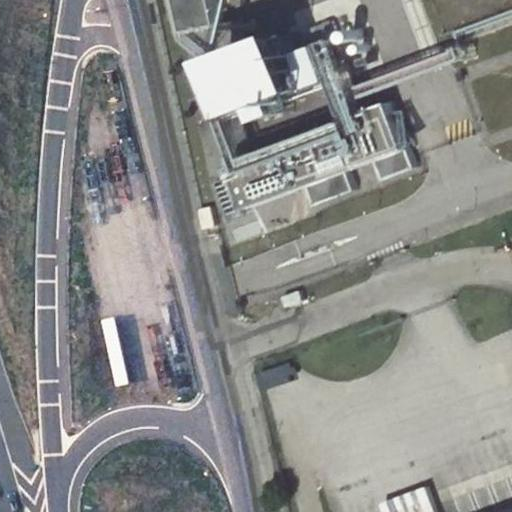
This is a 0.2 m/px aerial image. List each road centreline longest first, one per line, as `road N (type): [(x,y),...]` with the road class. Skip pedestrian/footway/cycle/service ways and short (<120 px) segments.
road 1 (trunk): [(55,483),(46,206),(65,47)]
road 2 (unclassified): [(137,48),(226,424)]
road 3 (trunk): [(55,483),(100,427),(145,415),(226,424)]
